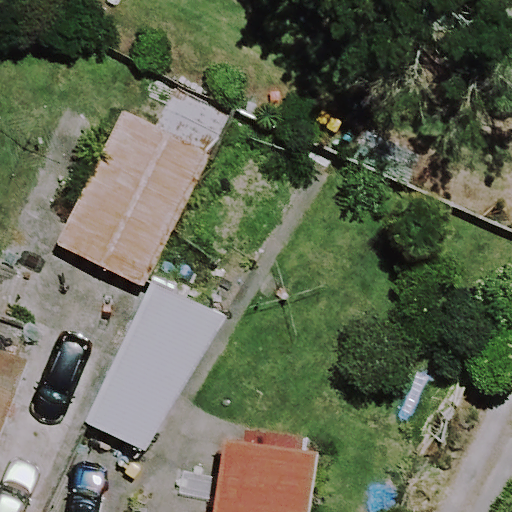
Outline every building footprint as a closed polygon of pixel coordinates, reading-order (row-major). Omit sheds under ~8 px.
[(511,1),(495,27),(511,39),(511,1)] [(225,125),(170,97),(150,136),(121,121),(55,250),(140,292),(225,125)] [(217,324),(148,288),(76,426),(144,461),(217,324)] [(0,430),(25,356),(0,347),(0,430)] [(207,434),(196,511),(312,511),(320,448),(207,434)]
